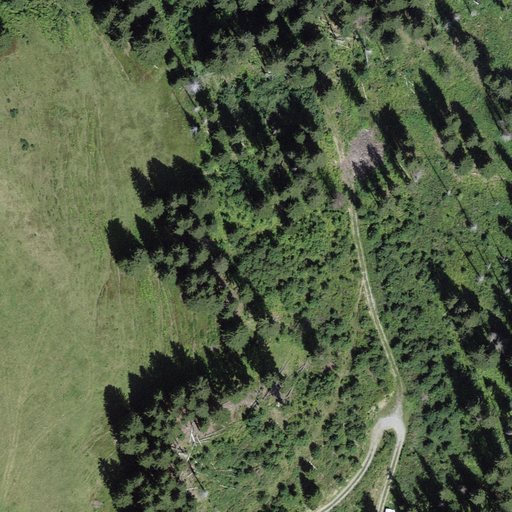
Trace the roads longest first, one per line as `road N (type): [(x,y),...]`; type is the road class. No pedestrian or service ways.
road 1 (track): [(394,413),(397,385),(318,92),(276,0)]
road 2 (track): [(309,511),(356,479),(379,423),(394,413),(397,433),(377,511)]
